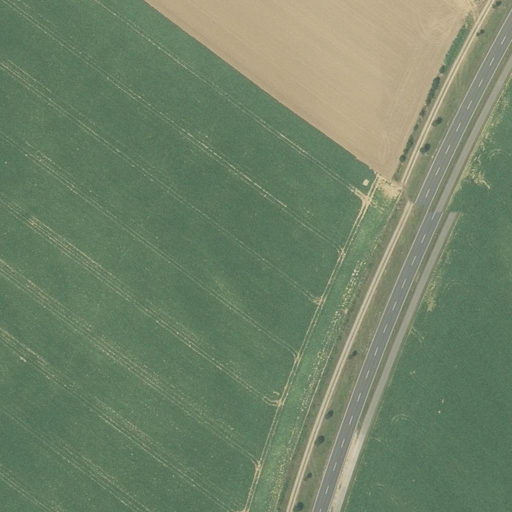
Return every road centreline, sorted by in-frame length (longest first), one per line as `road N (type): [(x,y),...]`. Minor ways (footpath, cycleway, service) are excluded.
road 1 (track): [(290,511),(325,400),(410,197),(510,0)]
road 2 (secondary): [(318,511),(352,405),(433,209),(511,57)]
road 3 (track): [(335,511),(407,312),(511,92)]
